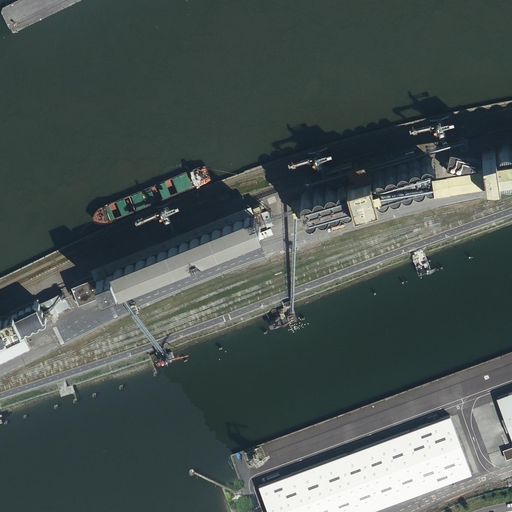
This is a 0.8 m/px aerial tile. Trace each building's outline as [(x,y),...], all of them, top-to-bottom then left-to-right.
[(468,141),(466,131),(459,133),(461,143),(468,141)] [(415,153),(413,142),(405,144),(409,155),(415,153)] [(511,147),(510,146),(508,144),(506,144),(504,144),(503,144),(501,145),(500,146),(498,148),(497,149),(497,150),(496,151),(498,172),(500,172),(501,174),(503,175),(505,176),(507,177),(509,177),(511,176),(511,175),(511,147)] [(485,172),(485,176),(499,176),(498,172),(496,151),(495,148),(482,151),(482,155),(485,172)] [(448,160),(432,162),(435,179),(435,180),(485,172),(482,155),(472,157),(450,151),(448,160)] [(372,176),(371,177),(376,193),(377,193),(378,193),(379,194),(380,195),(382,196),(385,196),(386,195),(388,193),(388,192),(389,190),(390,190),(391,191),(392,191),(394,192),(395,192),(397,192),(399,191),(400,189),(401,188),(401,187),(402,186),(404,188),(406,188),(407,188),(409,188),(411,187),(412,186),(413,185),(413,183),(414,183),(415,184),(417,185),(418,185),(419,185),(421,185),(422,184),(424,183),(424,181),(425,180),(426,180),(427,180),(428,181),(430,181),(432,181),(434,180),(435,179),(432,162),(432,159),(431,159),(430,158),(428,157),(426,157),(424,158),(422,159),(421,159),(420,161),(420,162),(419,162),(418,161),(417,160),(416,160),(414,160),(412,161),(410,162),(409,164),(408,166),(406,165),(405,165),(403,164),(401,164),(399,164),(398,165),(397,167),(396,168),(396,169),(396,170),(395,170),(394,169),(393,168),(391,168),(390,168),(388,169),(387,169),(386,170),(385,171),(384,173),(384,174),(383,173),(382,172),(381,171),(379,171),(378,171),(376,172),(375,173),(374,174),(373,175),(372,176)] [(364,158),(350,162),(354,175),(355,177),(368,173),(364,158)] [(325,170),(329,183),(354,175),(350,162),(325,170)] [(368,173),(355,177),(348,179),(349,183),(355,203),(377,197),(376,193),(371,177),(370,173),(368,173)] [(313,181),(311,174),(304,176),(306,184),(313,181)] [(331,185),(330,186),(329,186),(327,186),(326,187),(325,188),(324,190),(323,190),(322,189),(321,189),(319,189),(317,189),(315,190),(314,191),(314,192),(313,192),(312,193),(312,194),(311,194),(310,193),(309,193),(307,192),(304,192),(303,194),(301,195),(300,197),(300,200),(301,200),(301,201),(302,202),(303,204),(305,205),(306,206),(305,207),(304,208),(304,210),(304,211),(304,213),(306,215),(308,216),(310,217),(313,216),(315,215),(316,213),(316,211),(319,211),(321,212),(322,213),(324,213),(327,212),(328,211),(329,210),(329,208),(330,207),(331,208),(332,209),(334,209),(337,209),(339,208),(340,207),(341,205),(341,204),(342,204),(343,205),(345,206),(346,206),(348,206),(350,205),(351,204),(352,203),(353,202),(354,202),(355,203),(349,183),(348,183),(347,183),(347,182),(345,182),(344,182),(342,182),(341,182),(340,182),(339,183),(338,184),(337,186),(336,187),(335,187),(334,187),(333,186),(332,186),(331,185)] [(303,208),(301,201),(301,200),(300,200),(295,201),(297,209),(303,208)] [(115,268),(97,275),(103,290),(104,293),(109,291),(107,288),(113,286),(121,282),(122,283),(123,283),(124,284),(125,284),(127,284),(128,283),(129,283),(130,281),(131,280),(131,279),(131,278),(132,279),(133,279),(133,280),(135,280),(137,280),(139,279),(139,278),(140,278),(141,277),(141,276),(142,275),(141,274),(142,274),(143,275),(145,275),(146,276),(147,276),(149,275),(150,275),(151,274),(152,272),(152,270),(153,269),(154,270),(155,271),(156,271),(157,271),(159,270),(160,270),(161,270),(161,269),(162,268),(163,266),(163,265),(164,265),(164,266),(165,266),(166,267),(167,267),(168,267),(169,267),(170,267),(171,266),(172,266),(173,265),(174,263),(174,262),(174,261),(175,260),(176,261),(176,262),(177,262),(178,262),(179,262),(181,262),(183,261),(184,260),(185,259),(185,258),(185,257),(187,256),(188,257),(189,258),(190,258),(191,258),(192,258),(204,253),(205,251),(206,250),(206,249),(207,248),(208,249),(209,249),(211,249),(212,249),(214,249),(215,248),(217,246),(217,245),(217,243),(218,243),(218,244),(219,244),(221,245),(223,245),(225,245),(227,243),(228,242),(228,240),(228,239),(229,239),(230,240),(231,240),(233,240),(234,240),(236,239),(237,239),(238,238),(239,236),(239,235),(240,235),(243,236),(244,236),(245,236),(246,235),(247,234),(248,234),(250,232),(250,231),(251,230),(251,231),(252,231),(253,232),(254,232),(255,232),(257,231),(258,231),(259,230),(260,228),(261,227),(261,226),(261,225),(260,224),(261,224),(262,226),(265,224),(266,226),(272,224),(266,207),(261,208),(259,202),(253,204),(256,211),(255,211),(254,210),(253,209),(252,209),(251,209),(250,209),(249,209),(248,209),(247,210),(246,211),(245,212),(245,214),(245,215),(244,216),(243,216),(243,215),(241,214),(238,214),(237,214),(236,215),(235,215),(234,218),(234,219),(234,220),(233,221),(231,219),(230,218),(229,218),(226,218),(226,219),(225,219),(224,220),(223,221),(223,222),(222,223),(222,225),(222,224),(221,223),(220,223),(219,222),(218,222),(216,223),(215,223),(214,224),(214,225),(213,225),(212,227),(212,229),(211,229),(210,228),(209,227),(208,227),(206,227),(204,227),(203,228),(202,229),(202,230),(201,230),(201,231),(201,233),(200,234),(199,233),(198,232),(197,232),(197,231),(196,231),(194,231),(193,231),(192,232),(191,233),(191,234),(190,235),(190,236),(190,237),(189,238),(189,237),(188,237),(187,236),(185,236),(184,236),(183,236),(182,237),(181,237),(180,238),(180,239),(180,240),(180,241),(178,242),(178,241),(177,240),(176,240),(175,240),(174,240),(173,240),(172,240),(171,241),(170,243),(169,244),(169,245),(167,246),(166,245),(164,244),(162,245),(160,245),(160,246),(159,247),(159,248),(158,248),(158,250),(156,251),(156,250),(155,249),(154,249),(153,249),(150,249),(149,250),(147,252),(147,253),(147,255),(146,255),(145,254),(144,254),(143,253),(142,253),(141,253),(140,253),(139,254),(137,255),(137,256),(136,257),(136,258),(136,259),(135,260),(135,259),(134,258),(133,258),(132,257),(131,257),(130,257),(129,257),(129,258),(128,258),(127,259),(126,260),(126,261),(126,262),(126,263),(125,264),(124,263),(123,262),(122,262),(121,261),(120,261),(119,261),(118,262),(117,262),(116,263),(116,264),(115,265),(115,267),(115,268)] [(284,221),(276,225),(278,233),(287,229),(284,221)] [(206,260),(204,253),(192,258),(194,264),(206,260)] [(80,299),(103,290),(97,275),(75,284),(80,299)] [(62,290),(44,299),(46,303),(42,305),(49,318),(69,306),(62,290)] [(0,341),(23,330),(49,318),(42,305),(46,303),(44,299),(43,297),(38,299),(38,298),(0,316),(0,341)] [(0,341),(0,361),(22,351),(20,346),(28,343),(23,330),(0,341)] [(31,347),(28,343),(20,346),(22,351),(23,351),(31,347)] [(511,391),(497,397),(511,437),(511,391)] [(450,415),(367,445),(388,503),(471,473),(450,415)] [(367,445),(259,484),(269,511),(363,511),(388,503),(367,445)] [(511,456),(511,445),(503,449),(506,458),(511,456)]
